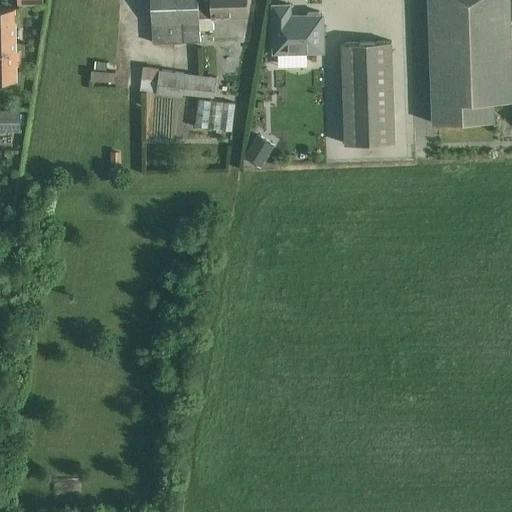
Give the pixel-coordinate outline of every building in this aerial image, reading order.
[(152,43),(183,42),(201,42),(201,30),(215,30),(215,17),(248,16),(247,0),(151,0),(152,22),(152,43)] [(511,48),(510,0),(429,0),(434,123),(495,121),(494,101),(511,100),(511,48)] [(274,5),(274,25),(275,52),(324,52),(324,15),(322,15),(320,11),(309,12),(308,15),(291,16),(291,5),(274,5)] [(0,8),(0,80),(17,80),(16,8),(0,8)] [(343,43),(344,63),(346,145),(396,143),(392,41),(343,43)] [(144,65),(141,90),(157,92),(157,94),(184,97),(184,94),(215,98),(218,77),(160,69),(160,67),(144,65)] [(91,85),(91,100),(114,99),(113,85),(91,85)] [(0,110),(0,132),(21,132),(21,110),(0,110)] [(195,142),(229,143),(230,116),(196,115),(195,142)] [(164,150),(166,140),(157,139),(158,137),(148,136),(146,147),(164,150)] [(259,167),(271,147),(258,139),(246,159),(259,167)] [(178,232),(178,246),(202,246),(202,232),(178,232)]
